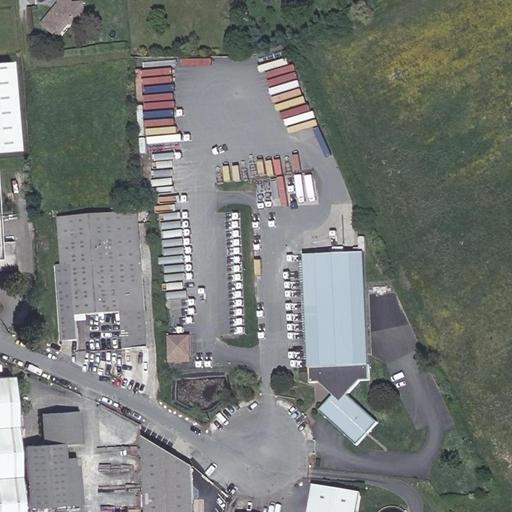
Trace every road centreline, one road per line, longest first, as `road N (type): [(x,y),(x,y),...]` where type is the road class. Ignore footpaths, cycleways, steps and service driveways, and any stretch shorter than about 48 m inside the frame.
road 1 (unclassified): [(0,340),(240,452)]
road 2 (unknown): [(28,353),(17,177)]
